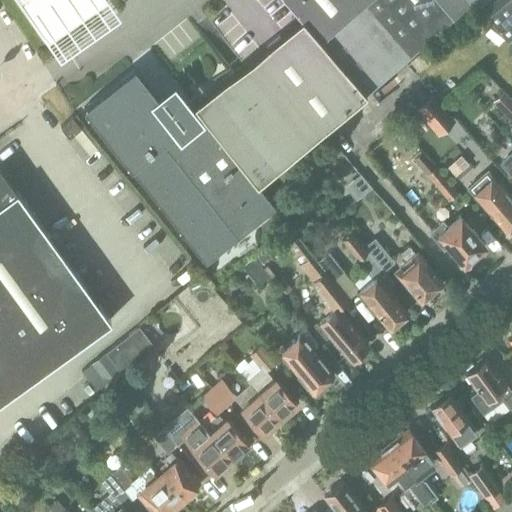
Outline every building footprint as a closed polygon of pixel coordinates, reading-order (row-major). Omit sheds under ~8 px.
[(25,0),(49,32),(92,0),(25,0)] [(95,100),(85,108),(208,260),(239,234),(239,235),(276,205),(258,182),(368,91),(454,16),(439,0),(286,0),(302,18),(194,103),(200,111),(182,126),(134,67),(116,82),(95,100)] [(511,0),(490,0),(481,8),(510,43),(511,41),(511,0)] [(511,98),(504,90),(492,100),(511,121),(511,98)] [(423,118),(438,134),(455,119),(433,93),(412,111),(420,120),(423,118)] [(81,126),(73,117),(62,125),(70,135),(81,126)] [(318,150),(301,164),(307,172),(325,158),(318,150)] [(458,192),(424,151),(414,158),(449,200),(458,192)] [(0,399),(111,319),(0,167),(0,399)] [(511,224),(511,199),(490,175),(492,173),(488,168),(467,186),(472,192),(473,191),(506,229),(508,227),(511,224)] [(444,219),(431,230),(445,246),(449,243),(464,261),(486,242),(461,213),(449,224),(444,219)] [(258,256),(263,263),(290,242),(304,260),(312,253),(292,228),(258,256)] [(387,266),(368,243),(366,244),(370,248),(369,250),(352,230),(343,237),(375,276),(361,288),(391,324),(407,310),(388,286),(395,280),(385,268),(387,266)] [(376,236),(368,243),(387,266),(395,260),(376,236)] [(441,281),(410,243),(401,250),(410,261),(400,269),(422,296),(441,281)] [(318,260),(350,297),(358,290),(328,251),(318,260)] [(257,285),(269,275),(255,258),(243,267),(246,272),(242,275),(249,283),(253,279),(257,285)] [(321,308),(326,313),(315,322),(326,336),(329,333),(350,357),(368,342),(339,307),(350,297),(318,260),(325,269),(312,280),(329,301),(321,308)] [(268,303),(281,319),(292,309),(278,294),(268,303)] [(140,324),(107,349),(124,372),(157,346),(140,324)] [(333,372),(312,346),(318,342),(306,328),(280,350),(291,363),(312,389),(333,372)] [(250,354),(261,367),(248,378),(251,381),(280,416),(297,402),(276,377),(275,378),(265,367),(273,360),(261,345),(250,354)] [(80,370),(96,390),(120,372),(105,351),(80,370)] [(468,370),(465,372),(478,389),(471,394),(483,411),(485,409),(503,396),(511,407),(511,405),(511,389),(494,366),(493,367),(485,357),(475,364),(472,364),(468,367),(468,370)] [(234,397),(231,393),(233,391),(221,377),(212,385),(228,403),(234,397)] [(235,395),(244,405),(243,405),(264,430),(269,426),(273,428),(279,423),(277,419),(280,416),(251,381),(235,395)] [(106,401),(117,413),(139,395),(129,383),(106,401)] [(201,395),(216,412),(228,403),(212,385),(201,395)] [(434,401),(430,404),(457,440),(467,434),(470,438),(478,432),(474,428),(475,428),(448,391),(443,394),(442,393),(433,399),(434,401)] [(216,414),(204,424),(232,456),(249,442),(227,417),(225,419),(220,414),(217,416),(216,414)] [(232,456),(204,424),(198,416),(181,431),(215,471),(232,456)] [(71,421),(58,431),(71,447),(84,436),(71,421)] [(409,427),(389,441),(408,467),(414,476),(433,497),(434,498),(439,493),(427,477),(425,478),(421,473),(435,462),(433,460),(409,427)] [(178,444),(164,428),(154,436),(168,452),(178,444)] [(408,467),(389,441),(369,456),(388,482),(397,475),(413,497),(418,497),(423,503),(430,497),(431,500),(434,498),(433,497),(414,476),(408,467)] [(450,472),(462,463),(446,441),(434,450),(450,472)] [(164,461),(156,468),(160,473),(182,500),(189,494),(189,490),(198,483),(177,458),(171,451),(162,459),(164,461)] [(507,493),(482,460),(466,472),(490,505),(507,493)] [(182,500),(160,473),(156,468),(154,470),(149,465),(131,480),(131,481),(139,490),(157,511),(163,511),(167,509),(171,510),(182,500)] [(119,466),(111,473),(123,488),(131,481),(131,480),(119,466)] [(123,488),(111,473),(101,482),(110,492),(92,508),(96,511),(129,511),(123,505),(131,498),(123,489),(123,488)] [(0,498),(11,490),(0,476),(0,498)] [(338,511),(368,511),(344,480),(325,494),(338,511)] [(380,511),(403,511),(391,494),(376,506),(380,511)] [(56,499),(50,504),(56,511),(59,511),(64,508),(57,499),(56,499)]
